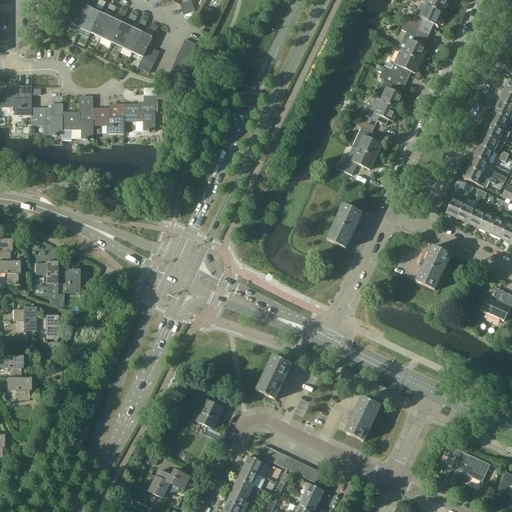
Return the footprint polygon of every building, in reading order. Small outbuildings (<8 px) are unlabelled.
[(421,0),(420,3),(421,3),(444,14),(447,15),(444,13),(450,1),(447,0),(421,0)] [(191,1),(180,5),(182,11),(193,7),(191,1)] [(407,19),(404,25),(420,32),(423,26),(432,30),(434,25),(438,27),(444,15),(447,16),(447,15),(444,14),(421,3),(413,22),(407,19)] [(71,24),(81,29),(91,9),(80,4),(71,24)] [(195,12),(193,7),(182,11),(184,16),(195,12)] [(207,21),(212,11),(207,8),(202,19),(207,21)] [(101,14),(91,9),(81,29),(92,34),(101,14)] [(111,19),(101,14),(92,34),(102,38),(111,19)] [(112,43),(122,23),(111,19),(102,38),(112,43)] [(123,48),(132,28),(122,23),(112,43),(123,48)] [(406,33),(398,51),(400,52),(425,63),(422,61),(427,49),(422,47),(425,41),(417,37),(420,32),(404,25),(402,31),(406,33)] [(133,53),(143,33),(132,28),(123,48),(133,53)] [(143,58),(146,53),(148,48),(153,38),(143,33),(133,53),(143,58)] [(194,50),(196,45),(186,40),(183,45),(194,50)] [(191,56),(194,50),(183,45),(180,51),(191,56)] [(159,53),(148,48),(146,53),(157,58),(159,53)] [(191,56),(180,51),(178,56),(189,61),(191,56)] [(385,67),(382,73),(397,80),(400,74),(407,78),(410,72),(416,75),(421,63),(424,64),(425,63),(400,52),(391,70),(385,67)] [(154,63),(157,58),(146,53),(143,58),(144,58),(154,63)] [(189,61),(178,56),(175,61),(186,66),(189,61)] [(152,69),(154,63),(144,58),(141,64),(152,69)] [(184,72),(186,66),(175,61),(173,67),(184,72)] [(149,74),(152,69),(141,64),(139,69),(149,74)] [(181,77),(184,72),(173,67),(171,72),(181,77)] [(384,81),(375,99),(402,111),(399,109),(405,97),(399,95),(402,89),(395,86),(397,80),(382,73),(379,79),(384,81)] [(0,95),(0,107),(1,108),(1,109),(15,109),(15,117),(32,116),(32,109),(32,87),(22,87),(22,91),(18,91),(1,91),(1,95),(0,95)] [(144,105),(124,105),(125,122),(133,122),(143,122),(143,132),(155,132),(155,114),(158,114),(158,99),(165,99),(165,90),(158,90),(158,97),(144,97),(144,105)] [(511,95),(504,91),(499,102),(511,108),(511,95)] [(365,108),(359,121),(375,128),(377,123),(386,127),(386,126),(385,126),(388,120),(393,123),(399,111),(402,112),(402,111),(375,99),(370,110),(365,108)] [(511,108),(499,102),(494,113),(509,121),(511,114),(511,108)] [(32,116),(32,125),(51,125),(51,136),(63,136),(63,130),(63,113),(63,105),(53,105),(53,109),(32,109),(32,116)] [(114,109),(94,109),(94,126),(108,126),(108,135),(125,135),(125,128),(125,122),(124,105),(114,105),(114,109)] [(79,113),(63,113),(63,130),(63,136),(63,140),(63,141),(72,141),(72,140),(72,130),(82,130),(82,140),(94,140),(94,126),(94,109),(83,110),(83,113),(79,113)] [(511,121),(509,121),(494,113),(488,124),(510,134),(511,128),(511,121)] [(361,129),(353,148),(376,159),(379,160),(380,159),(377,157),(382,146),(378,144),(380,140),(378,139),(379,137),(381,138),(372,133),(375,128),(359,121),(357,127),(361,129)] [(510,134),(488,124),(483,135),(499,142),(504,145),(510,134)] [(499,142),(483,135),(478,146),(494,153),(499,142)] [(348,139),(346,144),(352,147),(354,141),(348,139)] [(494,153),(478,146),(473,157),(489,164),(494,153)] [(340,163),(337,169),(352,176),(355,170),(358,165),(360,166),(359,166),(364,168),(371,171),(376,159),(353,148),(344,165),(340,163)] [(489,164),(473,157),(468,168),(484,175),(489,164)] [(484,175),(468,168),(463,179),(484,188),(487,182),(495,185),(497,181),(489,177),(484,175)] [(472,187),(461,182),(459,188),(470,193),(472,187)] [(507,199),(511,189),(511,188),(507,186),(502,197),(507,199)] [(453,199),(446,215),(457,220),(464,204),(453,199)] [(464,204),(457,220),(468,225),(475,209),(478,204),(467,199),(464,204)] [(356,229),(363,214),(344,205),(327,241),(346,250),(353,235),(357,237),(360,231),(356,229)] [(475,209),(468,225),(479,230),(486,214),(475,209)] [(486,214),(479,230),(490,235),(497,219),(486,214)] [(497,219),(490,235),(501,240),(511,219),(504,215),(501,221),(497,219)] [(511,219),(501,240),(511,245),(511,244),(511,219)] [(0,262),(10,262),(10,240),(0,240),(0,262)] [(435,292),(452,256),(433,247),(426,262),(422,260),(419,266),(423,268),(416,283),(435,292)] [(10,262),(0,262),(0,273),(7,274),(7,285),(19,285),(19,262),(10,262)] [(44,264),(35,264),(35,276),(44,276),(45,276),(45,277),(46,277),(46,286),(44,286),(44,287),(58,287),(58,284),(58,272),(58,264),(44,264)] [(66,272),(58,272),(58,284),(66,284),(67,284),(67,286),(68,286),(68,294),(66,294),(66,295),(68,295),(79,295),(80,272),(66,272)] [(115,282),(108,278),(106,284),(112,287),(115,282)] [(490,298),(487,303),(485,303),(481,312),(484,313),(484,314),(486,315),(487,314),(504,322),(511,305),(511,297),(508,295),(504,305),(490,298)] [(23,310),(13,310),(13,322),(13,323),(23,323),(23,324),(24,324),(24,332),(23,332),(23,333),(24,333),(36,333),(36,330),(36,318),(35,310),(23,310)] [(45,318),(36,318),(36,330),(45,330),(46,330),(46,332),(46,340),(45,340),(45,341),(46,341),(58,341),(58,318),(45,318)] [(285,380),(292,365),(274,356),(257,392),(275,401),(282,385),(286,387),(289,382),(285,380)] [(21,379),(21,357),(0,357),(0,368),(10,368),(10,379),(21,379)] [(10,379),(7,379),(7,392),(7,391),(16,391),(18,391),(18,401),(29,401),(29,392),(29,379),(21,379),(10,379)] [(381,407),(362,398),(355,413),(351,411),(348,417),(353,419),(346,433),(364,442),(381,407)] [(205,436),(223,444),(226,436),(214,430),(224,409),(207,402),(197,423),(208,428),(205,436)] [(265,460),(270,449),(265,447),(260,457),(265,460)] [(156,466),(161,456),(147,449),(142,460),(156,466)] [(271,463),(276,452),(270,449),(265,460),(271,463)] [(457,472),(473,479),(482,483),(490,466),(453,449),(449,458),(455,461),(445,482),(451,485),(457,472)] [(277,465),(282,454),(276,452),(271,463),(277,465)] [(282,468),(287,457),(282,454),(277,465),(282,468)] [(263,464),(249,457),(246,464),(245,464),(243,468),(259,475),(261,471),(260,471),(263,464)] [(288,471),(293,460),(287,457),(282,468),(288,471)] [(294,473),(299,462),(293,460),(288,471),(294,473)] [(299,476),(304,465),(299,462),(294,473),(299,476)] [(305,478),(310,468),(304,465),(299,476),(305,478)] [(259,475),(243,468),(241,472),(242,472),(239,480),(253,486),(256,479),(257,480),(259,475)] [(311,481),(316,470),(310,468),(305,478),(311,481)] [(316,484),(321,473),(316,470),(311,481),(316,484)] [(157,478),(149,493),(163,500),(166,492),(170,494),(173,493),(173,492),(176,493),(178,492),(179,489),(183,492),(190,478),(175,471),(172,477),(160,471),(157,478)] [(511,511),(511,476),(506,473),(498,491),(511,497),(511,503),(508,511),(511,511)] [(253,486),(239,480),(235,487),(234,486),(232,491),(248,498),(250,494),(250,493),(253,486)] [(290,482),(287,489),(293,491),(296,484),(290,482)] [(483,484),(477,497),(485,500),(491,488),(483,484)] [(306,492),(304,497),(318,503),(320,499),(320,500),(324,492),(314,488),(310,486),(307,493),(306,492)] [(246,502),(248,498),(232,491),(230,495),(231,495),(228,502),(242,509),(246,502)] [(303,501),(299,508),(307,511),(314,511),(317,507),(316,507),(318,503),(304,497),(302,501),(303,501)] [(241,511),(242,509),(228,502),(225,509),(224,509),(222,511),(241,511)]
